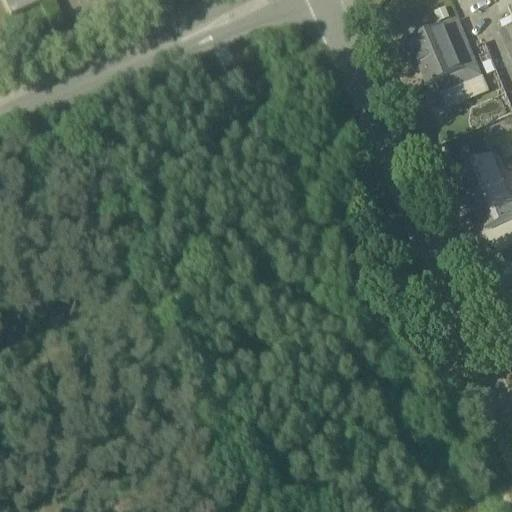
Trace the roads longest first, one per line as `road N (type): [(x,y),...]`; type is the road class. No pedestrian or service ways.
road 1 (unclassified): [(511,444),(325,0)]
road 2 (unclassified): [(0,121),(282,0)]
